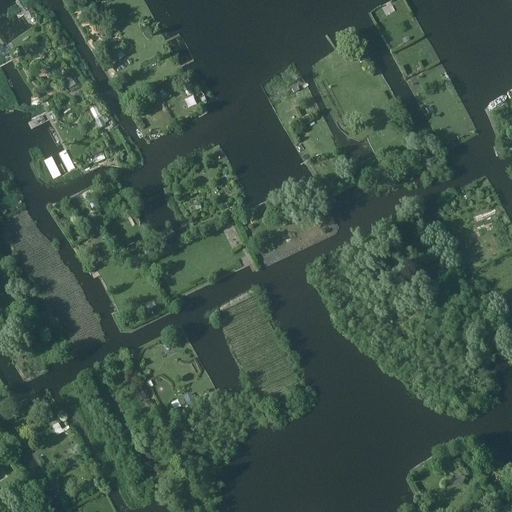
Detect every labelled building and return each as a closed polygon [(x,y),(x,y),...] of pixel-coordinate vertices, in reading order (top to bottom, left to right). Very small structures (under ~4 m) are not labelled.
[(92,13),(88,7),(79,12),(83,18),(92,13)] [(2,46),(0,47),(0,52),(5,59),(8,57),(7,56),(12,52),(9,48),(5,50),(2,46)] [(70,89),(76,85),(70,77),(64,81),(70,89)] [(100,129),(105,126),(104,124),(108,122),(107,119),(103,121),(101,117),(95,120),(100,129)] [(65,150),(59,154),(69,172),(75,169),(65,150)] [(54,180),(61,176),(52,158),(44,162),(54,180)] [(102,218),(93,201),(89,203),(98,220),(102,218)] [(156,306),(154,301),(145,305),(148,310),(156,306)] [(193,396),(192,394),(184,398),(185,399),(179,402),(182,407),(186,405),(187,407),(198,402),(195,395),(193,396)] [(182,407),(178,400),(171,404),(175,411),(182,407)] [(62,430),(58,424),(52,427),(57,436),(70,430),(68,427),(62,430)] [(75,459),(66,464),(68,469),(77,464),(75,459)]
